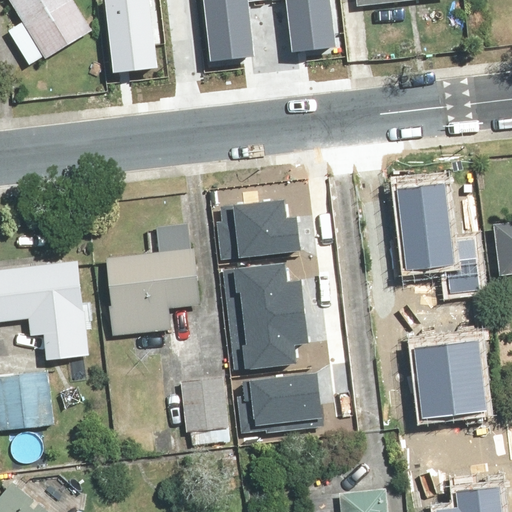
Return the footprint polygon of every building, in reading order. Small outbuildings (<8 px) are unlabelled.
[(98,33),(77,0),(14,0),(28,22),(12,32),(34,67),(49,58),(51,62),(98,33)] [(104,0),(113,71),(158,65),(150,0),(104,0)] [(205,0),(212,60),(256,55),(250,1),(257,0),(205,0)] [(286,0),(292,51),(336,45),(330,0),(286,0)] [(394,184),(403,269),(443,265),(446,293),(480,290),(475,241),(449,243),(443,179),(394,184)] [(214,224),(218,261),(300,252),(297,219),(283,221),(281,204),(219,210),(220,223),(214,224)] [(511,222),(499,224),(503,276),(511,275),(511,222)] [(201,253),(112,258),(117,336),(174,332),(172,312),(204,310),(201,253)] [(286,263),(222,269),(228,320),(302,313),(300,282),(288,283),(286,263)] [(84,264),(0,272),(0,323),(34,320),(36,338),(50,337),(52,359),(92,356),(84,264)] [(228,320),(233,369),(295,363),(293,343),(305,342),(302,313),(228,320)] [(475,344),(415,351),(423,418),(483,411),(475,344)] [(51,371),(0,377),(0,407),(3,433),(57,426),(51,371)] [(239,398),(243,434),(322,425),(317,374),(243,382),(244,398),(239,398)] [(229,378),(185,381),(189,434),(195,433),(232,431),(229,378)] [(51,511),(13,484),(0,501),(0,511),(51,511)] [(434,510),(433,511),(502,511),(501,486),(457,489),(458,508),(434,510)] [(394,511),(393,493),(346,497),(347,511),(394,511)]
